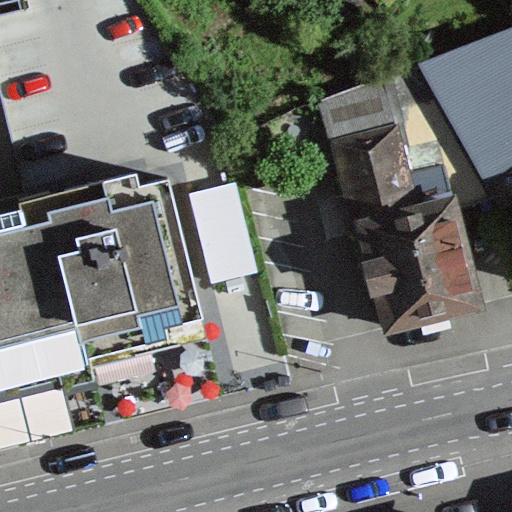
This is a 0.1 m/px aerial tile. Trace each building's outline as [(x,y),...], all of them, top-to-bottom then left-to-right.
[(511,27),(501,31),(511,51),(511,27)] [(511,51),(501,31),(422,62),(482,169),(511,152),(511,51)] [(454,207),(495,196),(487,184),(416,64),(384,77),(397,127),(420,208),(452,199),(454,207)] [(397,127),(384,77),(323,101),(336,143),(397,127)] [(268,121),(240,129),(256,186),(285,178),(268,121)] [(454,207),(452,199),(420,208),(397,127),(336,143),(374,290),(380,288),(391,327),(481,303),(454,207)] [(511,170),(487,184),(495,196),(502,206),(511,203),(511,170)] [(0,373),(6,372),(10,386),(92,364),(89,353),(168,332),(165,323),(203,313),(167,177),(139,184),(135,171),(66,190),(73,215),(56,220),(51,200),(0,213),(0,373)]
